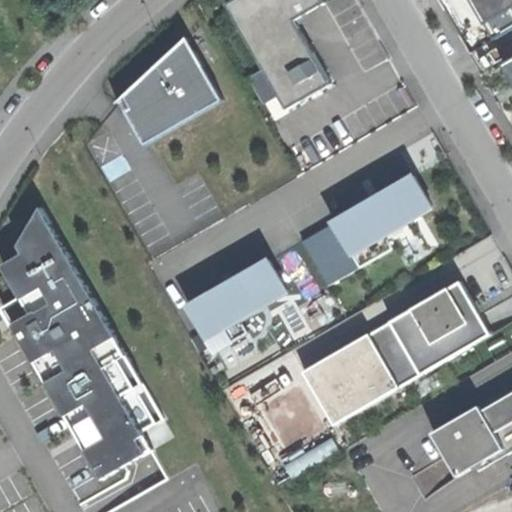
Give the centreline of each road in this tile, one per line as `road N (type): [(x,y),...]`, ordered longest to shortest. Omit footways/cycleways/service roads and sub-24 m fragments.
road 1 (residential): [(391,0),(511,211)]
road 2 (residential): [(155,0),(94,53),(0,173)]
